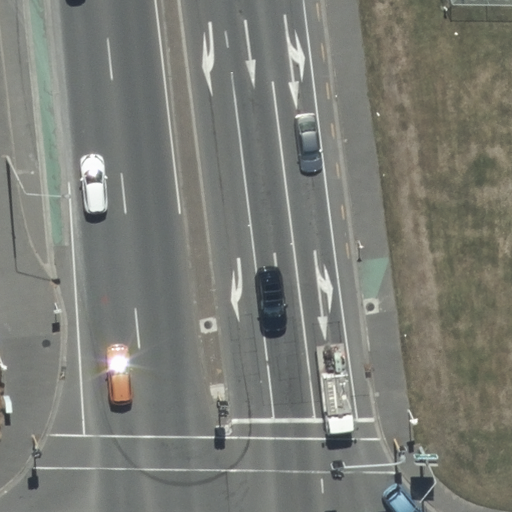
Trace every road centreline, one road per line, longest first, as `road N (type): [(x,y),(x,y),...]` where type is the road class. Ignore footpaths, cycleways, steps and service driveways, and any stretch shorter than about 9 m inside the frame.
road 1 (trunk): [(259,0),(326,511)]
road 2 (trunk): [(151,511),(101,0)]
